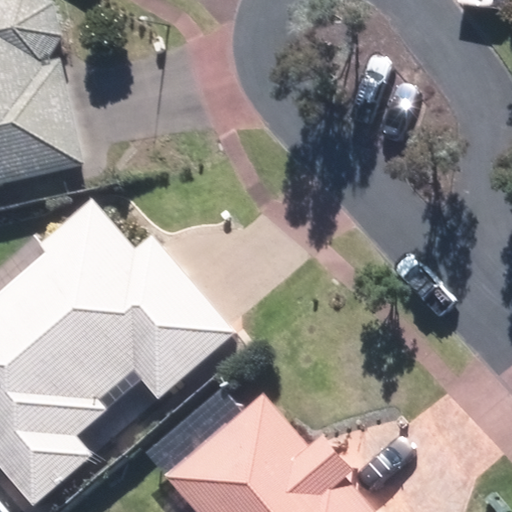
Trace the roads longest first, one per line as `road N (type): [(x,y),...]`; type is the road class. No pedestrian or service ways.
road 1 (residential): [(483,277),(323,127),(274,65),(287,0)]
road 2 (residential): [(392,0),(483,99),(494,165)]
